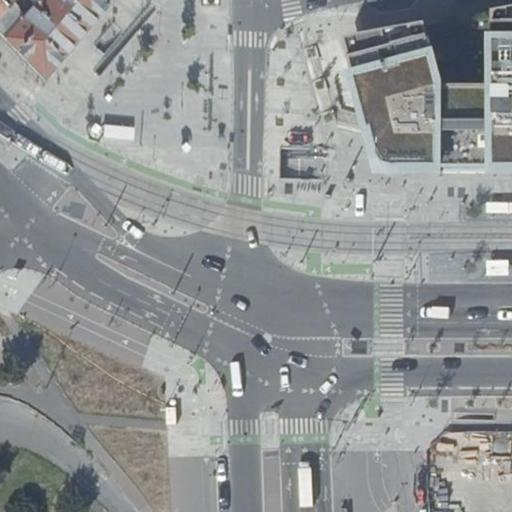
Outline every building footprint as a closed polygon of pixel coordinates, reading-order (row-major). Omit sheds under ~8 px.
[(52,68),(105,4),(101,0),(33,0),(32,2),(30,0),(5,0),(0,6),(0,36),(32,70),(39,77),(42,80),(52,68)] [(360,36),(349,54),(375,151),(402,174),(511,173),(511,8),(364,35),(360,36)] [(488,214),(510,214),(510,211),(510,204),(488,204),(488,214)] [(510,262),(487,262),(487,277),(510,277),(510,262)] [(170,466),(194,465),(194,433),(169,434),(170,466)]
